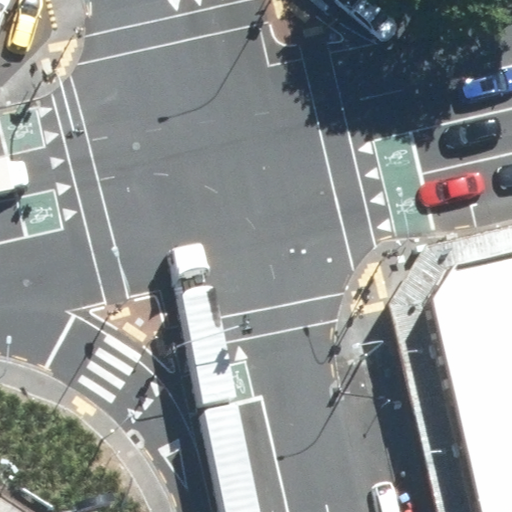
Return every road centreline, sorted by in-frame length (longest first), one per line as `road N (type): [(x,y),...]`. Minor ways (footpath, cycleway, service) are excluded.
road 1 (primary): [(210,189),(279,511)]
road 2 (primary): [(210,189),(511,117)]
road 3 (primary): [(226,511),(105,375),(0,320)]
road 4 (primary): [(0,231),(210,189)]
road 5 (primary): [(339,0),(511,101)]
road 6 (primary): [(167,0),(210,189)]
